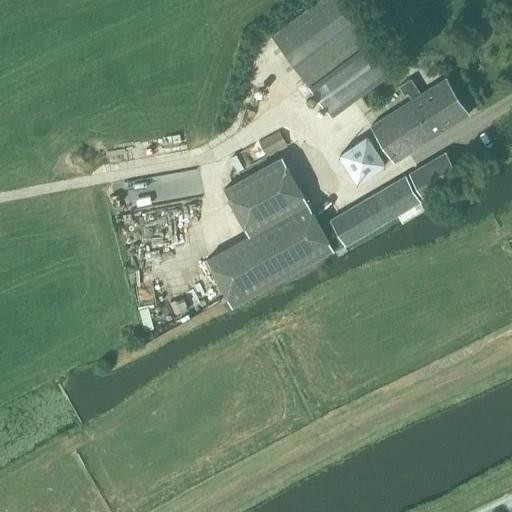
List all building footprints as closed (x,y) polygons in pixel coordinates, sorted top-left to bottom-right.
[(319,0),(272,36),(308,84),(375,33),(349,0),(319,0)] [(375,33),(308,84),(330,112),(397,61),(375,33)] [(379,103),(363,113),(394,162),(468,115),(445,79),(421,95),(411,80),(399,87),(406,98),(403,100),(406,104),(387,116),(379,103)] [(382,167),(366,142),(343,156),(359,182),(382,167)] [(446,155),(410,176),(424,201),(461,179),(446,155)] [(282,157),(224,189),(249,235),(308,204),(282,157)] [(406,178),(332,222),(347,247),(421,203),(406,178)] [(249,235),(207,258),(233,306),(334,250),(308,204),(249,235)]
